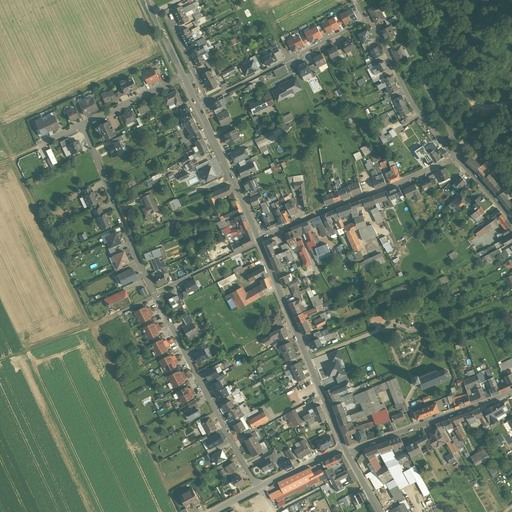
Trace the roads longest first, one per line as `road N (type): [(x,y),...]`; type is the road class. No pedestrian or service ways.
road 1 (track): [(0,131),(178,511)]
road 2 (residential): [(454,158),(366,19),(197,106)]
road 3 (secondary): [(344,446),(258,242)]
road 4 (residential): [(259,487),(155,295)]
road 5 (residential): [(454,158),(258,242)]
road 6 (residential): [(155,295),(82,126)]
road 7 (secondary): [(258,242),(197,106)]
road 8 (track): [(119,313),(0,360)]
